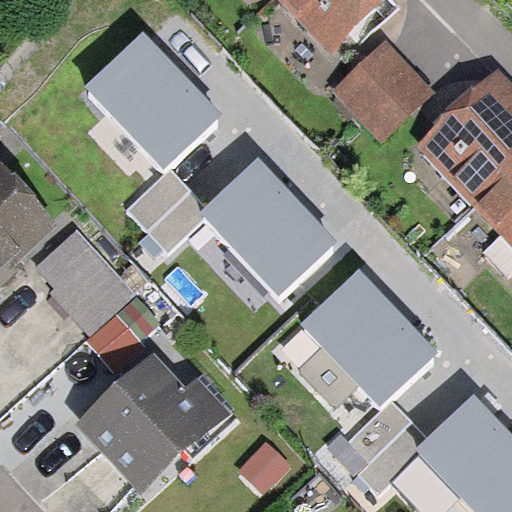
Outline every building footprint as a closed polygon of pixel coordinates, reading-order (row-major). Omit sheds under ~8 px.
[(383,0),(281,0),(330,51),(383,0)] [(143,38),(85,93),(164,177),(173,168),(221,121),(143,38)] [(433,91),(386,43),(336,91),(383,140),(433,91)] [(511,81),(500,69),(416,147),(511,250),(511,81)] [(0,269),(50,222),(0,169),(0,129),(4,126),(0,121),(0,269)] [(337,248),(259,166),(211,210),(202,219),(280,301),(337,248)] [(202,219),(211,210),(173,168),(164,177),(129,210),(168,251),(202,219)] [(79,229),(38,265),(57,286),(50,292),(91,338),(139,295),(79,229)] [(437,358),(360,277),(306,328),(327,350),(302,374),(337,411),(362,389),(381,411),(391,401),(437,358)] [(155,351),(77,420),(143,494),(186,456),(191,462),(241,418),(201,374),(187,386),(155,351)] [(432,441),(391,401),(381,411),(351,442),(370,461),(357,474),(379,495),(416,458),(432,441)] [(511,511),(511,440),(476,402),(432,441),(416,458),(466,511),(511,511)] [(266,443),(239,472),(265,496),(292,467),(266,443)]
